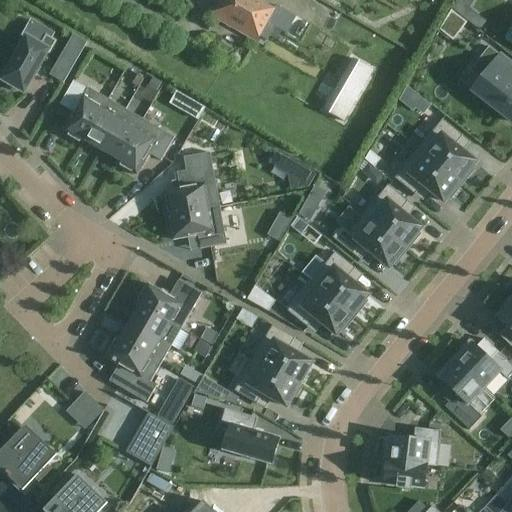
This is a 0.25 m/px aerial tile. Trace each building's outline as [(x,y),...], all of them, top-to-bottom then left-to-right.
[(255,0),(221,0),(212,17),(254,41),(257,37),(272,9),(255,0)] [(486,23),(469,9),(463,19),(479,31),(486,23)] [(15,54),(0,79),(0,82),(25,96),(52,50),(57,42),(46,35),(41,43),(26,34),(23,39),(22,38),(13,53),(15,54)] [(74,41),(60,65),(71,71),(85,47),(74,41)] [(479,80),(469,93),(511,126),(511,62),(500,53),(499,55),(479,80)] [(353,59),(323,111),(344,122),(373,71),(353,59)] [(137,76),(132,85),(138,88),(143,80),(137,76)] [(152,79),(148,88),(156,93),(161,83),(152,79)] [(425,116),(434,103),(410,87),(401,99),(425,116)] [(83,145),(85,141),(108,100),(89,90),(63,134),(83,145)] [(201,120),(208,108),(179,91),(172,103),(201,120)] [(103,151),(126,111),(108,100),(85,141),(103,151)] [(119,161),(142,121),(126,111),(103,151),(119,161)] [(136,175),(161,132),(142,121),(119,161),(118,164),(136,175)] [(474,165),(476,164),(454,147),(462,137),(442,121),(419,150),(462,185),(474,170),(472,168),(474,165)] [(449,200),(462,185),(419,150),(395,179),(415,196),(423,186),(444,203),(445,201),(447,198),(449,200)] [(371,152),(365,161),(374,168),(381,160),(371,152)] [(169,217),(220,208),(210,154),(184,158),(186,172),(177,174),(180,190),(165,193),(169,217)] [(281,156),(274,169),(288,176),(290,191),(309,188),(316,176),(281,156)] [(420,231),(421,230),(400,212),(408,202),(388,186),(364,216),(407,251),(419,236),(417,234),(419,231),(420,231)] [(308,198),(298,216),(310,222),(320,205),(308,198)] [(227,245),(220,208),(169,217),(174,241),(198,237),(200,250),(227,245)] [(280,213),(274,224),(286,231),(292,220),(280,213)] [(407,251),(364,216),(349,234),(342,228),(333,239),(360,261),(368,251),(389,268),(391,267),(390,267),(393,264),(395,266),(407,251)] [(299,219),(292,229),(301,236),(308,227),(299,219)] [(367,298),(368,297),(347,280),(355,269),(335,253),(311,283),(354,318),(367,303),(364,301),(367,298)] [(342,333),(354,318),(311,283),(287,312),(307,328),(315,319),(337,336),(338,334),(337,334),(340,331),(342,333)] [(181,329),(192,311),(148,285),(137,304),(181,329)] [(255,286),(247,300),(247,301),(268,313),(276,302),(255,286)] [(511,348),(511,299),(511,298),(502,308),(504,310),(497,318),(507,327),(499,336),(511,348)] [(171,347),(181,329),(137,304),(137,305),(140,307),(130,324),(171,347)] [(245,311),(240,320),(256,329),(262,320),(245,311)] [(161,364),(171,347),(130,324),(121,341),(161,364)] [(311,366),(312,364),(288,351),(295,339),(272,326),(253,359),(299,386),(311,366)] [(207,329),(200,340),(212,346),(218,335),(207,329)] [(147,404),(157,387),(150,383),(161,364),(121,341),(117,339),(106,359),(119,366),(109,382),(147,404)] [(453,359),(484,389),(500,373),(507,380),(511,374),(511,366),(485,340),(477,349),(472,345),(465,352),(462,350),(453,359)] [(199,341),(193,352),(205,359),(211,348),(199,341)] [(292,404),(300,390),(297,389),(299,386),(253,359),(234,392),(257,405),(263,394),(287,408),(288,406),(287,406),(289,402),(292,404)] [(445,384),(437,392),(441,397),(448,404),(444,407),(469,431),(482,418),(481,416),(469,405),(484,389),(453,359),(444,369),(447,371),(439,379),(445,384)] [(158,419),(173,428),(195,390),(180,382),(158,419)] [(221,386),(215,396),(235,402),(238,397),(221,386)] [(88,432),(107,411),(87,393),(68,413),(88,432)] [(195,395),(192,404),(203,408),(206,398),(195,395)] [(225,409),(221,424),(229,427),(221,452),(272,467),(280,439),(254,431),(258,419),(225,409)] [(148,414),(126,453),(151,468),(173,428),(158,419),(148,414)] [(0,452),(0,470),(23,492),(28,487),(57,456),(26,426),(0,452)] [(385,448),(384,461),(427,466),(429,444),(439,446),(441,432),(415,429),(414,441),(390,438),(389,448),(385,448)] [(424,490),(427,466),(384,461),(382,474),(385,475),(384,485),(398,487),(398,489),(409,490),(409,488),(424,490)] [(158,463),(156,471),(169,475),(171,466),(158,463)] [(489,470),(481,478),(489,485),(496,478),(489,470)] [(44,511),(100,511),(107,504),(77,476),(44,511)]
